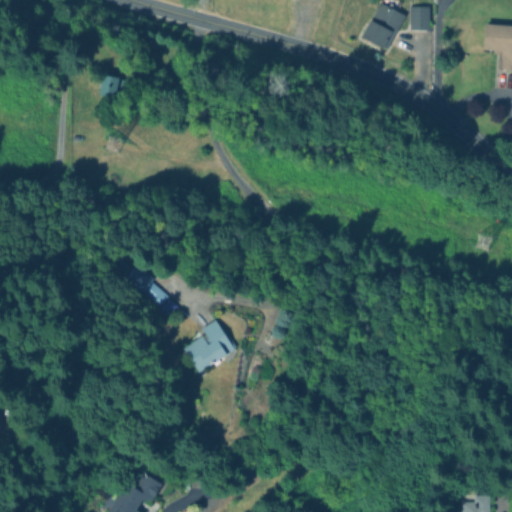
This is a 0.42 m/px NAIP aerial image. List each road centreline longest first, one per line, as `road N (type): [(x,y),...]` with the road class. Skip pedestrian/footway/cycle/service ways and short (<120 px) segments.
road 1 (residential): [(203,19),(194,61),(224,158),(328,267),(348,311),(339,354),(295,402),(276,445),(223,489)]
road 2 (tertiary): [(137,0),(387,78),(439,110),(511,178)]
road 3 (residential): [(32,0),(60,27),(65,87),(54,172)]
